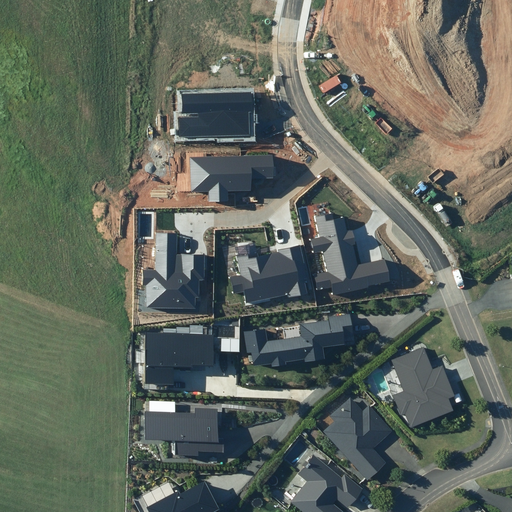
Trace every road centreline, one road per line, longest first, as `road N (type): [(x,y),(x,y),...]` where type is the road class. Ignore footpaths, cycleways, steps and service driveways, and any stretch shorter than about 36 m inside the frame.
road 1 (residential): [(511,449),(461,313),(414,221),(318,126),(282,39)]
road 2 (residential): [(511,455),(456,475),(406,511)]
